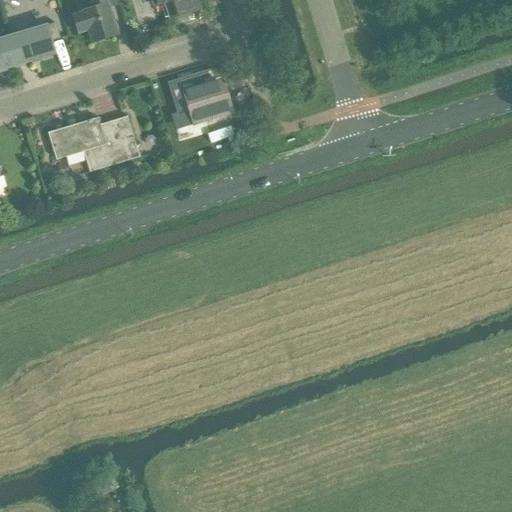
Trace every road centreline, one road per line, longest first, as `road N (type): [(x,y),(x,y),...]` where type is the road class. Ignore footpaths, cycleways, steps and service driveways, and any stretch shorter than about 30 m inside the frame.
road 1 (secondary): [(0,263),(367,144)]
road 2 (residential): [(0,107),(244,29)]
road 3 (tertiary): [(320,0),(367,144)]
road 4 (secondary): [(367,144),(511,100)]
